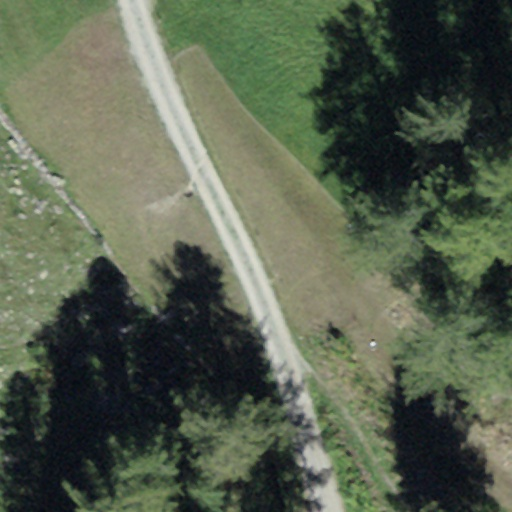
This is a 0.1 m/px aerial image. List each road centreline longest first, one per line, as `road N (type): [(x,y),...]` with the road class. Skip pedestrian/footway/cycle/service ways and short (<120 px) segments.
road 1 (track): [(511,493),(402,388),(299,182),(70,0)]
road 2 (track): [(359,511),(356,484),(228,187),(169,0)]
